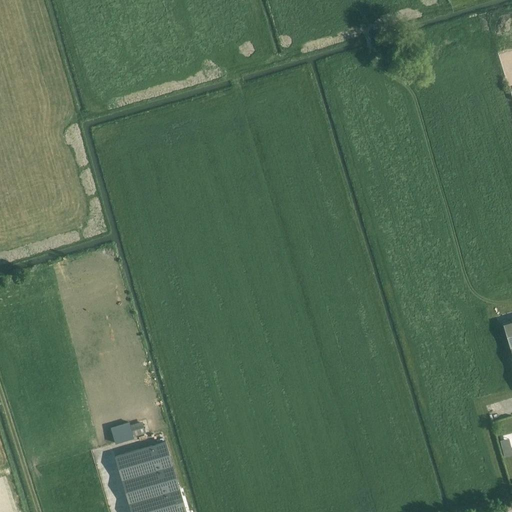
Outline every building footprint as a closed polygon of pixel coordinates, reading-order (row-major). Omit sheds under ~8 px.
[(511,321),(503,324),(511,355),(511,321)] [(145,433),(142,422),(130,425),(134,436),(145,433)] [(503,457),(511,454),(511,436),(499,440),(503,457)] [(185,511),(165,441),(115,456),(131,511),(185,511)] [(120,511),(128,511),(126,498),(119,499),(120,511)]
